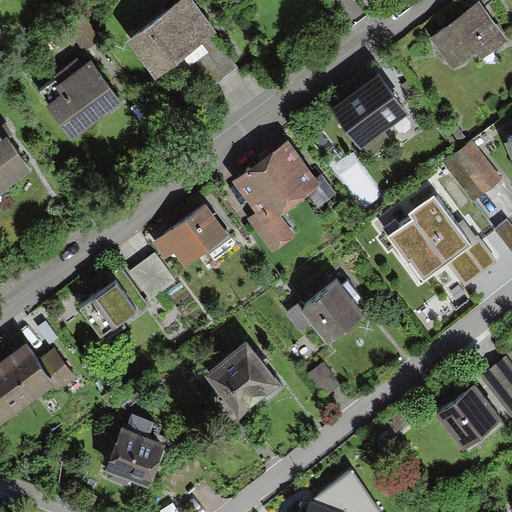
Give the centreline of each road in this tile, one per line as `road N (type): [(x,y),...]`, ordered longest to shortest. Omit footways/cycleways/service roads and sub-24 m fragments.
road 1 (residential): [(0,314),(422,0)]
road 2 (residential): [(511,296),(242,511)]
